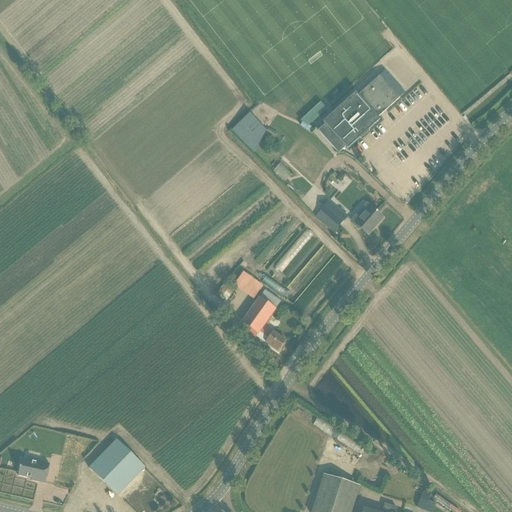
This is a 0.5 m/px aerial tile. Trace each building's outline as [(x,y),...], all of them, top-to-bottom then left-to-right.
[(399,98),(379,76),(357,95),(355,93),(323,123),(325,125),(318,131),(338,154),(345,148),(347,150),(380,120),(377,118),(399,98)] [(269,136),(278,139),(280,133),(271,130),(269,136)] [(276,176),(290,183),(294,175),(280,167),(276,176)] [(329,201),(318,212),(337,229),(347,218),(329,201)] [(369,206),(354,223),(355,224),(360,229),(368,236),(375,228),(374,227),(382,218),(383,219),(383,218),(376,212),(370,207),(369,206)] [(243,273),(234,286),(253,300),(263,287),(243,273)] [(265,343),(270,346),(278,352),(286,341),(264,326),(275,310),(274,310),(280,301),(266,291),(242,323),(267,342),(265,343)] [(116,440),(89,469),(117,496),(145,468),(116,440)] [(21,459),(17,475),(31,478),(30,480),(44,483),(49,464),(37,462),(37,463),(21,459)] [(323,475),(311,511),(351,511),(360,486),(323,475)] [(140,499),(139,497),(126,504),(131,511),(162,511),(175,505),(164,485),(140,499)] [(423,510),(430,494),(424,491),(417,508),(423,510)] [(460,511),(457,509),(439,497),(436,502),(450,511),(460,511)]
